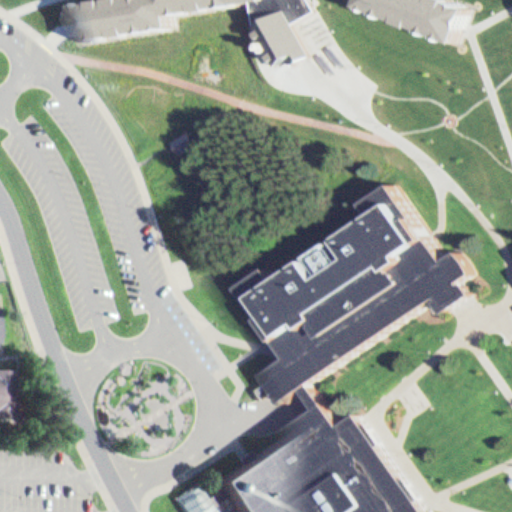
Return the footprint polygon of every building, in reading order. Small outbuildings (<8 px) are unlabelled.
[(138,0),(78,9),(80,24),(83,44),(176,30),(174,18),(257,6),(269,5),(268,0),(138,0)] [(298,22),(316,52),(308,57),(298,62),(296,58),(281,66),(259,27),(257,6),(269,5),(268,0),(313,0),(319,10),(298,22)] [(461,48),(467,32),(476,10),(450,0),(369,0),(365,11),(461,48)] [(249,286),(281,331),(297,354),(298,355),(273,374),(292,401),(309,393),(322,412),(336,403),(323,383),(446,296),(457,308),(467,301),(485,289),(474,276),(468,280),(466,277),(481,267),(469,251),(454,262),(435,234),(401,184),(374,203),(382,216),(291,277),(280,264),(249,286)] [(0,359),(14,359),(14,403),(0,403),(0,359)] [(220,480),(224,486),(230,495),(241,511),(430,511),(424,503),(367,421),(364,416),(350,425),(336,403),(322,412),(251,460),(220,480)] [(184,494),(195,511),(226,511),(220,502),(230,495),(224,486),(214,493),(205,480),(184,494)]
